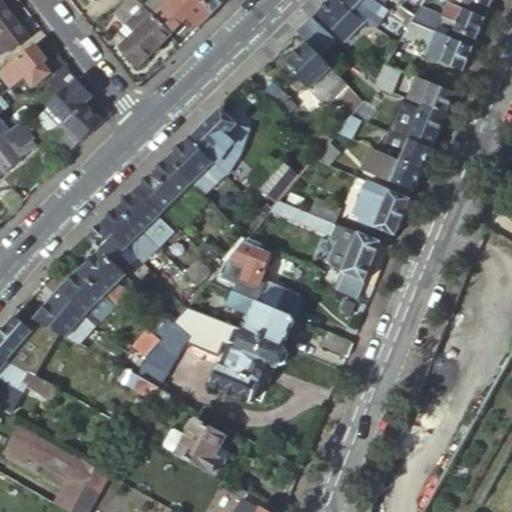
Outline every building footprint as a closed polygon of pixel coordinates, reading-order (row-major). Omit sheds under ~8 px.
[(134,0),(124,0),(111,13),(122,24),(141,6),(134,0)] [(158,0),(149,0),(142,7),(151,16),(163,4),(158,0)] [(198,27),(211,14),(199,0),(167,0),(163,4),(151,16),(170,34),(187,17),(198,27)] [(199,0),(211,14),(214,11),(225,0),(199,0)] [(338,0),(331,0),(317,14),(346,44),(365,22),(359,18),(352,13),(349,11),(338,0)] [(338,0),(349,11),(352,13),(359,18),(365,22),(371,16),(373,18),(382,5),(376,0),(338,0)] [(478,40),(487,17),(463,8),(449,1),(442,18),(439,24),(478,40)] [(0,2),(0,39),(10,52),(27,38),(0,2)] [(151,16),(142,7),(141,6),(122,24),(133,34),(119,48),(137,66),(170,34),(151,16)] [(416,15),(412,23),(436,33),(439,24),(442,18),(420,8),(416,15)] [(399,17),(405,22),(407,20),(408,18),(402,13),(399,17)] [(310,21),(298,32),(307,42),(321,57),(337,42),(312,19),(310,21)] [(403,25),(409,28),(412,23),(407,20),(405,22),(403,25)] [(412,23),(409,28),(407,31),(402,40),(407,42),(410,36),(420,40),(419,43),(428,48),(425,56),(465,72),(475,48),(436,33),(412,23)] [(321,57),(307,42),(285,64),(324,105),(346,84),(321,57)] [(33,46),(0,72),(0,76),(2,79),(0,80),(0,85),(3,90),(7,87),(8,88),(22,77),(31,88),(48,74),(41,65),(45,62),(33,46)] [(392,57),(386,67),(397,71),(412,76),(419,57),(397,49),(392,57)] [(381,76),(378,80),(383,84),(380,89),(385,91),(397,71),(386,67),(381,76)] [(74,79),(43,104),(79,141),(80,143),(102,122),(85,104),(92,98),(74,79)] [(411,101),(413,102),(447,114),(456,93),(419,79),(411,101)] [(276,82),(264,94),(288,118),(299,107),(276,82)] [(360,107),(351,118),(361,122),(369,124),(377,108),(364,102),(363,103),(360,107)] [(433,148),(447,114),(413,102),(399,135),(433,148)] [(0,107),(0,121),(7,130),(17,123),(26,116),(18,107),(9,114),(2,106),(0,107)] [(59,121),(45,107),(35,117),(49,132),(59,121)] [(201,126),(189,138),(206,155),(237,125),(220,107),(201,126)] [(346,124),(338,135),(351,140),(361,122),(351,118),(346,124)] [(79,141),(59,121),(49,132),(67,152),(79,141)] [(0,172),(17,160),(16,158),(33,145),(17,123),(7,130),(0,135),(0,172)] [(321,131),(311,141),(322,153),(325,150),(332,142),(321,131)] [(425,168),(433,148),(399,135),(391,155),(425,168)] [(189,138),(168,159),(193,185),(202,195),(211,186),(201,175),(214,164),(206,155),(189,138)] [(377,150),(374,149),(366,171),(393,182),(397,171),(372,161),(377,150)] [(321,155),(315,162),(331,168),(337,155),(325,150),(322,153),(321,155)] [(337,155),(331,168),(345,173),(349,160),(346,159),(348,154),(339,150),(337,155)] [(415,191),(425,168),(391,155),(377,150),(372,161),(397,171),(393,182),(415,191)] [(153,173),(192,214),(197,210),(193,206),(196,203),(185,191),(193,185),(168,159),(162,164),(153,173)] [(231,162),(221,171),(224,174),(232,182),(242,173),(231,162)] [(201,175),(211,186),(224,174),(221,171),(214,164),(201,175)] [(267,196),(266,204),(272,210),(273,208),(280,201),(288,192),(298,180),(302,177),(292,168),(267,196)] [(153,173),(138,187),(163,212),(170,206),(181,217),(185,213),(189,217),(192,214),(153,173)] [(412,200),(369,183),(356,214),(366,218),(364,224),(373,227),(397,237),(412,200)] [(138,187),(134,191),(158,217),(163,212),(138,187)] [(511,199),(508,196),(501,190),(495,204),(511,217),(511,199)] [(123,202),(119,206),(158,246),(162,243),(158,239),(162,234),(152,223),(158,217),(134,191),(123,202)] [(288,192),(280,201),(285,203),(294,207),(302,210),(307,199),(288,192)] [(315,198),(309,213),(335,223),(341,209),(315,198)] [(273,208),(272,210),(281,213),(285,203),(280,201),(273,208)] [(289,217),(294,207),(285,203),(281,213),(289,217)] [(266,204),(260,210),(266,216),(272,210),(266,204)] [(119,206),(103,221),(127,247),(135,239),(142,246),(146,250),(150,245),(155,250),(158,246),(119,206)] [(304,223),(309,213),(302,210),(294,207),(289,217),(304,223)] [(304,223),(332,234),(337,224),(335,223),(309,213),(304,223)] [(99,250),(125,275),(130,271),(127,268),(130,265),(120,254),(127,247),(103,221),(86,237),(99,250)] [(354,242),(334,288),(357,298),(381,241),(337,224),(332,234),(354,242)] [(135,239),(127,247),(133,253),(142,246),(135,239)] [(244,244),(231,259),(223,278),(234,283),(231,291),(233,292),(258,303),(266,282),(266,277),(264,274),(271,255),(244,244)] [(120,254),(130,265),(137,258),(133,253),(127,247),(120,254)] [(117,284),(125,275),(99,250),(80,269),(106,295),(105,297),(115,307),(117,305),(122,299),(117,293),(121,288),(117,284)] [(80,269),(79,270),(59,291),(85,316),(96,326),(104,319),(93,309),(104,298),(114,308),(115,307),(105,297),(106,295),(80,269)] [(59,291),(54,296),(82,320),(85,316),(59,291)] [(258,303),(233,292),(228,303),(251,313),(243,331),(284,347),(295,318),(288,315),(258,303)] [(54,296),(33,321),(87,350),(91,342),(87,339),(93,330),(82,320),(54,296)] [(158,307),(142,327),(146,330),(151,335),(157,340),(169,351),(182,333),(183,332),(173,322),(158,307)] [(0,331),(0,357),(7,361),(35,329),(13,316),(0,331)] [(82,320),(93,330),(96,326),(85,316),(82,320)] [(207,316),(196,341),(223,352),(233,326),(228,324),(207,316)] [(284,347),(243,331),(227,367),(221,364),(211,385),(251,403),(261,382),(259,381),(267,364),(277,368),(278,365),(285,350),(286,347),(284,347)] [(353,342),(327,332),(322,345),(347,356),(353,342)] [(182,333),(169,351),(176,356),(188,336),(182,333)] [(140,354),(156,367),(169,351),(157,340),(146,352),(144,349),(140,354)] [(285,350),(278,365),(281,366),(285,365),(289,356),(288,351),(285,350)] [(169,351),(156,367),(167,373),(176,356),(169,351)] [(127,367),(161,387),(168,374),(167,373),(156,367),(138,357),(134,355),(127,367)] [(58,389),(27,372),(22,381),(26,383),(25,386),(51,400),(58,389)] [(139,376),(132,387),(148,397),(155,386),(139,376)] [(0,384),(0,407),(10,413),(20,395),(0,384)] [(160,389),(154,400),(165,406),(171,395),(160,389)] [(176,454),(176,455),(211,474),(211,473),(213,471),(216,473),(222,462),(219,460),(221,457),(215,454),(226,435),(196,418),(176,454)] [(135,432),(118,422),(111,434),(129,444),(135,432)] [(8,445),(68,479),(70,480),(79,465),(17,430),(8,445)] [(68,479),(54,505),(67,511),(90,511),(101,496),(108,481),(79,465),(70,480),(68,479)] [(235,511),(258,511),(260,509),(243,500),(235,511)]
